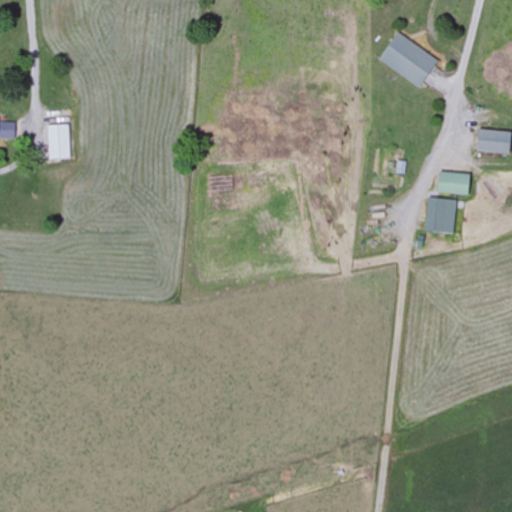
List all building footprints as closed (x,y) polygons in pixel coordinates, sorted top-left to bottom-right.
[(418,89),(436,62),(394,34),(376,62),(418,89)] [(0,140),(15,141),(16,125),(0,124),(0,140)] [(46,161),(73,161),(72,127),(46,128),(46,161)] [(511,134),(473,133),(472,154),(511,155),(511,134)] [(471,197),(472,177),(434,176),(434,196),(471,197)] [(453,202),(425,201),(424,234),(452,235),(453,202)]
